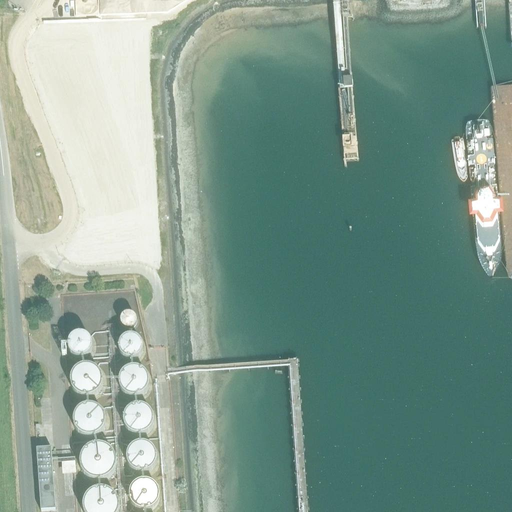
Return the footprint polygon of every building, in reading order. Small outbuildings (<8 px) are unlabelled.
[(139,331),(140,328),(140,325),(138,323),(137,322),(136,321),(134,320),(131,321),(128,322),(126,324),(125,327),(126,330),(127,333),(130,334),(133,335),(135,335),(138,333),(139,331)] [(101,360),(102,355),(102,353),(101,351),(100,349),(99,348),(97,346),(96,345),(93,344),(91,344),(89,344),(86,345),(84,346),(82,347),(81,349),(80,351),(79,353),(79,355),(79,357),(79,360),(80,362),(82,364),(84,365),(86,366),(90,367),(92,367),(94,366),(97,365),(99,364),(100,361),(101,360)] [(148,358),(148,355),(147,351),(145,347),(142,345),(138,344),(135,344),(132,345),(129,347),(127,350),(126,352),(125,355),(126,357),(126,359),(127,361),(129,363),(132,365),(134,366),(136,366),(138,366),(141,365),(144,363),(146,362),(147,360),(148,358)] [(153,391),(153,388),(153,386),(152,383),(151,380),(149,378),(147,377),(145,375),(142,375),(140,374),(137,374),(134,375),(132,376),(130,378),(128,380),(126,383),(125,386),(125,388),(125,391),(126,393),(127,395),(129,398),(131,400),(133,401),(135,402),(138,402),(140,402),(143,402),(145,401),(148,399),(151,396),(152,394),(153,391)] [(106,392),(106,389),(106,386),(105,384),(104,381),(102,379),(100,377),(98,376),(96,375),(93,375),(91,375),(88,376),(85,377),(83,378),(81,381),(80,383),(79,385),(78,388),(78,391),(79,394),(80,396),(82,399),(84,400),(87,402),(91,403),(95,403),(97,402),(100,401),(102,399),(104,397),(105,394),(106,392)] [(109,431),(110,427),(109,425),(109,422),(107,419),(105,417),(103,415),(101,413),(97,412),(95,412),(92,412),(89,413),(86,414),(84,416),(82,418),(81,421),(80,423),(79,427),(79,429),(80,432),(81,435),(83,437),(85,439),(88,441),(91,442),(94,443),(97,442),(100,442),(102,440),(105,438),(107,436),(108,433),(109,431)] [(157,430),(157,428),(157,425),(156,423),(155,421),(154,419),(152,417),(150,416),(147,415),(145,414),(142,414),(140,415),(137,416),(135,418),(133,420),(132,422),(131,425),(131,427),(131,430),(131,432),(132,434),(134,437),(135,438),(138,440),(141,441),(143,441),(146,441),(148,440),(151,439),(153,437),(155,435),(156,433),(157,430)] [(41,511),(56,510),(51,447),(37,448),(41,511)] [(121,473),(121,470),(121,466),(120,463),(119,461),(117,458),(115,456),(112,454),(109,453),(104,452),(100,452),(98,453),(94,455),(91,457),(89,460),(87,462),(86,466),(86,469),(86,472),(87,476),(88,479),(91,482),(93,484),(95,485),(99,487),(102,487),(106,487),(109,486),(112,485),(116,483),(118,480),(120,477),(121,473)] [(161,467),(161,465),(161,462),(160,460),(159,457),(157,456),(154,453),(151,452),(148,452),(145,452),(143,452),(139,455),(137,457),(136,459),(135,462),(134,464),(134,467),(135,470),(136,472),(138,474),(140,476),(142,477),(147,478),(149,478),(152,478),(155,476),(157,475),(159,472),(160,470),(161,467)] [(163,505),(164,503),(163,500),(163,497),(161,495),(160,493),(158,492),(156,490),(151,489),(149,489),(146,490),(144,491),(141,493),(140,494),(138,497),(137,500),(137,502),(137,505),(138,507),(139,509),(140,511),(159,511),(161,510),(162,508),(163,505)] [(124,511),(124,510),(123,507),(122,504),(119,501),(116,499),(113,497),(109,496),(107,496),(105,496),(101,497),(97,499),(95,501),(92,504),(91,507),(90,510),(89,511),(124,511)]
